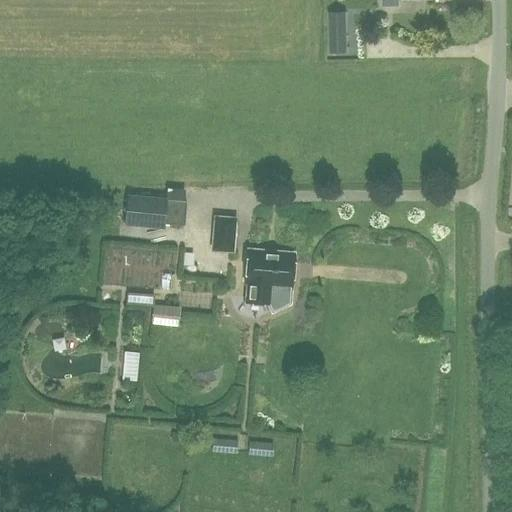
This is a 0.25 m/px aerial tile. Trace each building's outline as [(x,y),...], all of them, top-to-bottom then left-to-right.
[(384,51),(383,33),(369,33),(370,52),(384,51)] [(345,35),(328,36),(328,52),(345,51),(345,35)] [(123,225),(163,229),(166,198),(126,194),(123,225)] [(214,218),(211,254),(234,256),(238,219),(214,218)] [(272,309),(289,301),(293,254),(249,252),(245,303),(270,305),(272,309)] [(118,290),(118,300),(145,300),(145,290),(118,290)] [(153,306),(152,309),(151,324),(177,327),(179,308),(153,306)]
